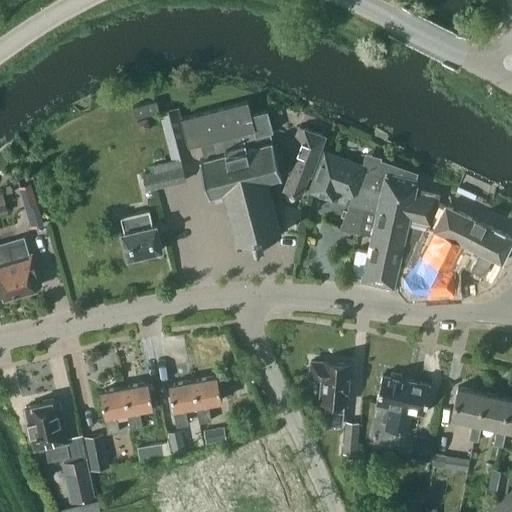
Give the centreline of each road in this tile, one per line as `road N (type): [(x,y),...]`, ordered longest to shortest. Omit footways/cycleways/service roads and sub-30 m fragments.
road 1 (unclassified): [(511,312),(243,296)]
road 2 (unclassified): [(243,296),(188,298),(0,336)]
road 3 (residential): [(243,296),(338,511)]
road 4 (tertiary): [(508,77),(350,0)]
